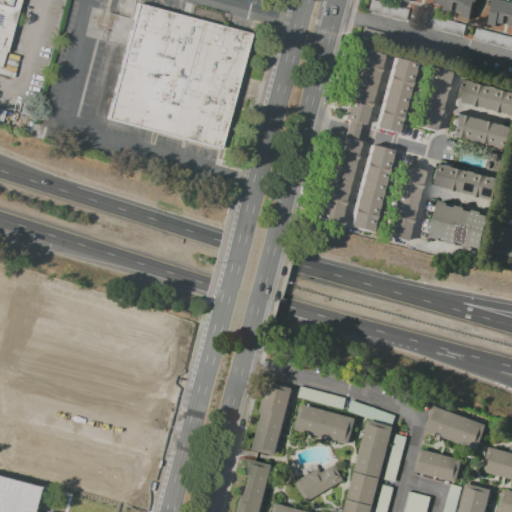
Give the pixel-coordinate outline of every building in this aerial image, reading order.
[(0,0),(20,0),(6,53),(0,51),(0,0)] [(368,0),(372,0),(407,9),(404,21),(366,11),(368,0)] [(475,0),(471,19),(462,17),(463,13),(457,12),(459,3),(454,1),(451,10),(446,9),(445,14),(437,12),(438,7),(430,5),(431,1),(427,0),(405,0),(405,2),(396,0),(475,0)] [(492,0),(501,0),(511,2),(511,26),(497,23),(496,27),(487,24),(492,7),(490,6),(492,0)] [(136,5),(248,34),(218,149),(106,120),(136,5)] [(428,16),(466,26),(463,38),(424,28),(428,16)] [(475,28),(511,38),(511,46),(511,50),(472,39),(475,28)] [(357,49),(380,55),(361,125),(357,124),(355,133),(353,140),(357,142),(333,228),(313,222),(336,137),(340,139),(343,129),(346,119),(339,117),(357,49)] [(391,58),(410,63),(392,134),(373,129),(391,58)] [(425,68),(446,73),(431,132),(410,126),(425,68)] [(463,80),(511,92),(511,115),(457,101),(463,80)] [(454,112),(511,127),(506,149),(449,133),(454,112)] [(368,144),(387,149),(365,235),(346,230),(368,144)] [(441,160),(454,164),(453,167),(456,168),(457,165),(466,167),(465,170),(468,171),(469,168),(477,170),(476,173),(480,174),(481,171),(489,173),(488,177),(492,178),(492,175),(502,177),(495,201),(435,185),(441,160)] [(511,209),(511,214),(500,211),(511,162),(511,209)] [(399,166),(421,171),(402,243),(380,237),(399,166)] [(438,202),(490,214),(481,250),(430,237),(438,202)] [(175,313),(46,286),(35,338),(163,365),(175,313)] [(268,383),(292,389),(287,409),(290,410),(286,425),(283,425),(275,456),(251,449),(260,413),(258,412),(263,393),(265,393),(268,383)] [(297,398),(300,387),(346,399),(343,410),(297,398)] [(350,400),(394,415),(390,425),(347,410),(350,400)] [(355,419),(349,444),(293,430),(300,405),(355,419)] [(434,407),(424,431),(477,451),(486,426),(434,407)] [(343,511),(345,506),(344,506),(347,493),(348,493),(352,480),(350,480),(354,464),(355,465),(358,455),(357,455),(361,440),(362,440),(365,429),(363,429),(365,420),(394,428),(370,511),(343,511)] [(0,468),(0,473),(127,503),(139,453),(11,423),(0,468)] [(406,437),(394,482),(383,479),(395,434),(406,437)] [(511,453),(511,481),(482,473),(489,448),(511,453)] [(462,461),(456,483),(413,472),(419,449),(462,461)] [(250,460),(237,511),(260,511),(272,466),(250,460)] [(335,465),(344,481),(306,503),(293,481),(316,468),(320,474),(335,465)] [(0,511),(0,478),(33,487),(26,511),(0,511)] [(466,483),(458,511),(485,511),(486,510),(485,510),(488,500),(489,500),(492,492),(490,492),(491,490),(466,483)] [(454,511),(441,511),(449,484),(461,487),(454,511)] [(373,511),(381,485),(393,488),(386,511),(373,511)] [(511,511),(511,491),(503,489),(496,511),(511,511)] [(401,511),(407,491),(430,497),(426,511),(401,511)] [(306,511),(272,511),(275,503),(306,511)]
